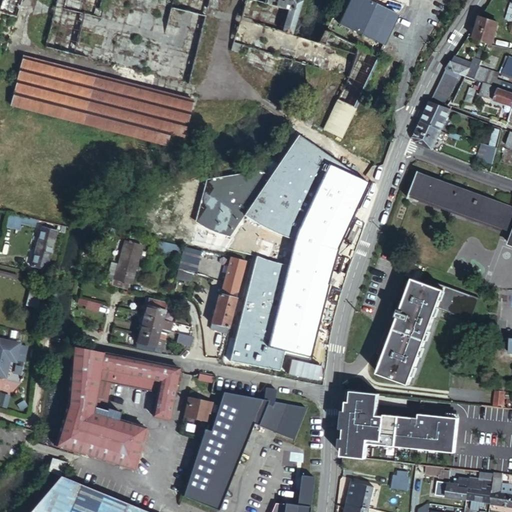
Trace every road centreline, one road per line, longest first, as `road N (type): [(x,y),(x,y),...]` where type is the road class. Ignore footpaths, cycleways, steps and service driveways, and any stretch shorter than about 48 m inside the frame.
road 1 (residential): [(73,339),(332,393)]
road 2 (residential): [(332,393),(331,336),(394,145)]
road 3 (residential): [(394,145),(477,0)]
road 4 (residential): [(511,188),(394,145)]
